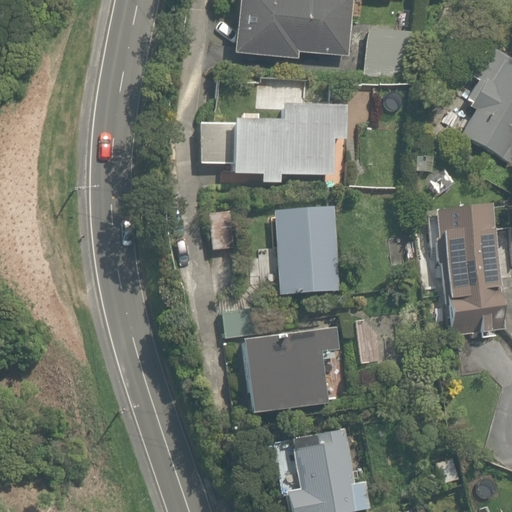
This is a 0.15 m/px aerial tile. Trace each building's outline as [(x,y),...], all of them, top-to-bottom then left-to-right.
[(223,0),(221,59),(290,62),(291,52),(341,55),(343,0),(223,0)] [(511,151),(511,64),(478,44),(429,126),(502,169),(511,151)] [(213,173),(246,175),(245,184),(268,185),(269,176),(320,179),(322,139),(332,140),(334,105),(302,104),(302,89),(267,87),(265,114),(217,112),(213,173)] [(480,192),(418,201),(438,339),(499,330),(480,192)] [(325,205),(266,209),(272,294),(331,290),(325,205)] [(233,415),(318,403),(313,369),(335,366),(329,324),(222,340),(233,415)] [(342,511),(370,506),(364,480),(350,483),(338,430),(254,448),(268,511),(342,511)]
